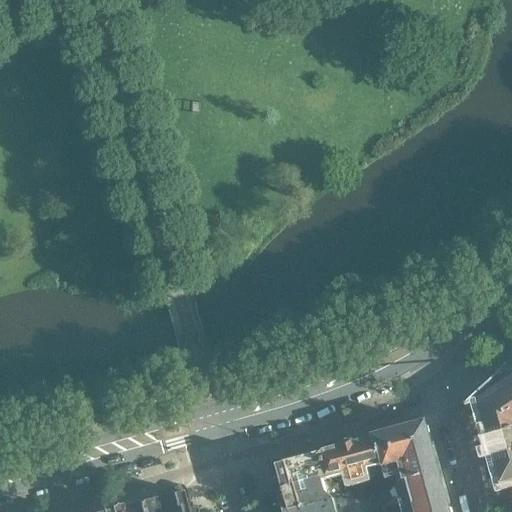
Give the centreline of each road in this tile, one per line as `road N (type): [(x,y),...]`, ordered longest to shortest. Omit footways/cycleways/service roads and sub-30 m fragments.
road 1 (secondary): [(214,433),(376,380),(430,349)]
road 2 (secondary): [(418,328),(339,369),(207,409)]
road 3 (secondary): [(0,492),(214,433)]
road 4 (secondary): [(207,409),(0,469)]
road 5 (residential): [(482,511),(430,349)]
